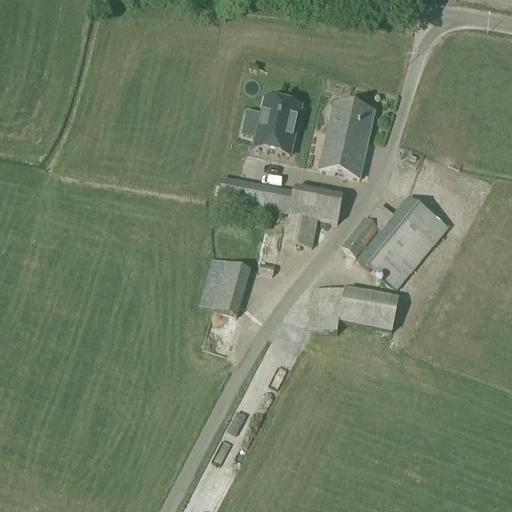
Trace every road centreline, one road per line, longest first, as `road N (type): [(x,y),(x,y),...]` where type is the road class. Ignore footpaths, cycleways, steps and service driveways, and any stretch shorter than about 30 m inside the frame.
road 1 (unclassified): [(163,511),(263,332),(371,190),(426,13)]
road 2 (unknown): [(371,190),(206,163)]
